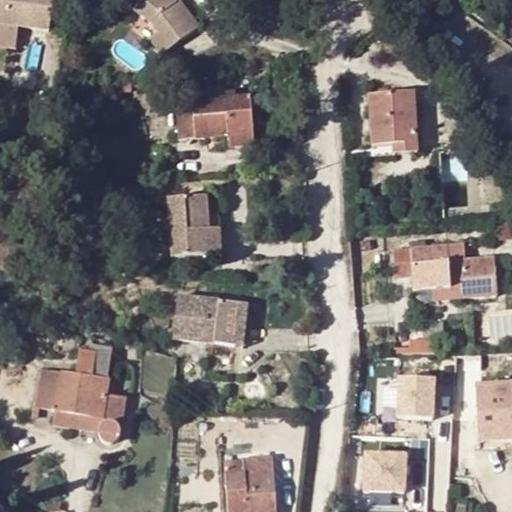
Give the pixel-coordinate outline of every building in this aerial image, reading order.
[(0,0),(0,21),(51,29),(54,0),(0,0)] [(135,0),(141,4),(135,13),(153,24),(161,35),(152,41),(164,57),(201,30),(185,7),(182,9),(177,3),(180,0),(135,0)] [(369,96),(372,145),(391,145),(418,144),(415,95),(369,96)] [(179,140),(228,136),(253,135),(250,98),(175,103),(179,140)] [(253,135),(228,136),(229,150),(254,148),(253,135)] [(419,154),(418,144),(391,145),(391,156),(419,154)] [(373,156),(391,156),(391,145),(372,145),(373,156)] [(503,206),(500,160),(448,164),(450,188),(468,187),(470,209),(503,206)] [(209,256),(208,231),(206,199),(170,200),(173,257),(209,256)] [(220,231),(208,231),(209,256),(221,254),(220,231)] [(414,291),(431,290),(461,289),(462,301),(496,299),(493,258),(449,261),(448,246),(412,248),(414,291)] [(56,286),(44,286),(44,298),(55,298),(56,286)] [(461,289),(431,290),(431,303),(462,301),(461,289)] [(174,338),(235,345),(240,306),(179,298),(174,338)] [(248,307),(240,306),(235,345),(243,347),(248,307)] [(12,312),(1,310),(0,316),(0,334),(8,336),(12,312)] [(96,353),(96,360),(112,363),(114,356),(96,353)] [(98,430),(97,433),(97,437),(99,441),(102,444),(106,445),(110,445),(114,444),(117,442),(119,438),(126,400),(107,396),(112,363),(96,360),(92,378),(44,371),(36,412),(55,415),(103,424),(98,430)] [(399,378),(399,419),(438,419),(438,378),(399,378)] [(480,443),(502,442),(502,437),(511,436),(511,383),(476,386),(480,443)] [(103,424),(55,415),(54,427),(97,433),(98,430),(103,424)] [(511,447),(511,436),(502,437),(502,442),(502,448),(511,447)] [(409,495),(410,453),(363,453),(363,494),(409,495)] [(276,511),(274,459),(225,461),(227,511),(276,511)]
